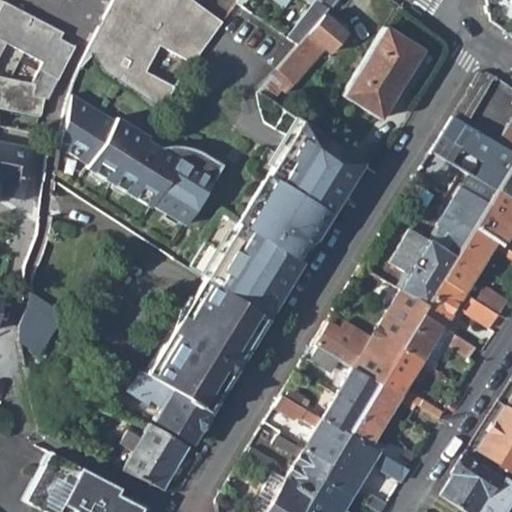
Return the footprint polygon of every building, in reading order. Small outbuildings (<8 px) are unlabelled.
[(222,23),(190,0),(113,0),(105,16),(97,31),(86,52),(84,54),(87,57),(103,70),(118,77),(160,109),(172,91),(174,88),(148,73),(161,49),(191,65),(222,23)] [(319,0),(294,36),(300,40),(321,16),(326,10),(333,0),(319,0)] [(0,110),(39,123),(45,100),(34,97),(35,86),(0,77),(0,42),(41,64),(38,70),(57,80),(76,48),(62,40),(64,35),(0,1),(0,110)] [(336,29),(341,22),(326,10),(321,16),(336,29)] [(300,40),(298,43),(269,77),(279,84),(275,89),(284,96),(322,51),(327,55),(344,35),(336,29),(321,16),(300,40)] [(382,118),(422,51),(384,26),(343,95),(382,118)] [(490,71),(477,72),(455,109),(466,117),(493,73),(490,71)] [(55,142),(55,144),(86,164),(84,167),(148,207),(149,205),(183,226),(206,189),(221,166),(203,155),(189,149),(172,146),(164,157),(156,152),(158,148),(146,140),(147,137),(115,118),(113,121),(73,96),(67,110),(65,114),(60,129),(55,142)] [(467,177),(494,193),(496,190),(511,162),(511,156),(496,147),(490,143),(487,142),(450,116),(428,153),(467,177)] [(320,134),(303,121),(281,155),(307,171),(340,196),(360,163),(320,134)] [(511,121),(496,147),(511,156),(511,121)] [(0,196),(17,202),(31,152),(0,143),(0,196)] [(203,279),(281,155),(266,145),(188,270),(203,279)] [(203,279),(265,320),(340,196),(307,171),(281,155),(203,279)] [(511,200),(511,162),(496,190),(511,200)] [(509,243),(504,239),(511,226),(511,200),(496,190),(494,193),(484,209),(473,227),(506,249),(509,243)] [(484,209),(461,194),(438,231),(462,246),(473,227),(484,209)] [(511,252),(506,249),(473,227),(462,246),(442,278),(462,290),(488,246),(511,261),(511,252)] [(425,307),(442,278),(462,246),(438,231),(436,230),(428,244),(407,232),(387,264),(406,277),(398,290),(425,307)] [(442,278),(425,307),(421,313),(441,325),(444,319),(462,290),(442,278)] [(255,335),(265,320),(203,279),(194,294),(255,335)] [(477,300),(496,312),(496,313),(505,300),(486,287),(477,300)] [(380,380),(401,346),(421,313),(425,307),(398,290),(365,344),(361,352),(350,370),(376,386),(380,380)] [(11,334),(38,351),(64,310),(37,293),(11,334)] [(255,335),(194,294),(145,373),(171,390),(206,413),(255,335)] [(467,312),(488,324),(496,312),(477,300),(475,298),(467,312)] [(435,360),(424,353),(441,325),(421,313),(401,346),(420,359),(433,367),(436,361),(435,360)] [(452,333),(457,327),(444,319),(441,325),(452,332),(452,333)] [(355,338),(325,320),(309,345),(314,348),(337,362),(350,370),(361,352),(351,346),(355,338)] [(441,325),(424,353),(435,360),(447,340),(452,332),(441,325)] [(447,340),(467,353),(472,345),(470,344),(465,340),(452,333),(452,332),(447,340)] [(365,344),(355,338),(351,346),(361,352),(365,344)] [(443,410),(403,388),(420,359),(401,346),(380,380),(414,402),(438,417),(443,410)] [(337,362),(314,348),(309,355),(312,363),(326,372),(332,371),(337,362)] [(152,419),(188,443),(206,413),(171,390),(137,369),(124,390),(144,403),(147,399),(159,407),(151,419),(152,419)] [(350,370),(335,394),(361,410),(376,386),(350,370)] [(368,444),(397,398),(411,407),(414,402),(380,380),(376,386),(361,410),(349,431),(368,444)] [(300,397),(288,390),(284,397),(296,405),(300,397)] [(281,439),(296,416),(314,428),(300,451),(326,467),(346,436),(320,420),(296,405),(284,397),(279,394),(260,426),(274,435),(281,439)] [(335,394),(320,420),(346,436),(349,431),(361,410),(335,394)] [(429,432),(438,417),(414,402),(411,407),(405,416),(429,432)] [(511,407),(506,403),(478,448),(511,469),(511,407)] [(159,489),(185,448),(147,424),(138,439),(127,432),(120,443),(131,450),(118,470),(159,489)] [(349,494),(369,462),(398,480),(406,468),(368,444),(349,431),(346,436),(326,467),(321,476),(349,494)] [(321,476),(326,467),(300,451),(281,439),(274,435),(270,442),(256,433),(242,454),(269,471),(274,462),(272,461),(280,449),(295,458),(283,479),(309,496),(321,476)] [(116,488),(72,465),(43,452),(18,503),(35,511),(54,511),(58,506),(70,511),(69,511),(135,511),(139,506),(113,493),(116,488)] [(503,511),(511,499),(511,480),(500,472),(497,477),(461,453),(450,471),(453,472),(440,493),(468,511),(503,511)] [(309,496),(283,479),(272,472),(253,504),(264,511),(299,511),(303,506),(309,496)] [(311,511),(339,511),(345,503),(359,511),(376,511),(362,502),(349,494),(321,476),(309,496),(303,506),(311,511)] [(377,511),(384,503),(368,493),(362,502),(376,511),(377,511)]
